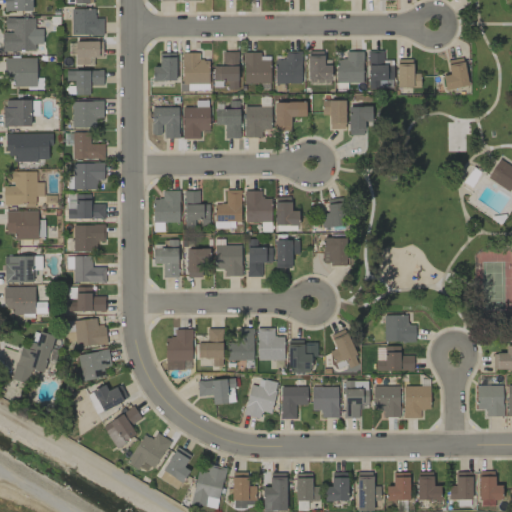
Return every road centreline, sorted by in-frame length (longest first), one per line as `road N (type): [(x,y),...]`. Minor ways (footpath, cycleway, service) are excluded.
road 1 (residential): [(131,0),(133,343),(159,396),(231,443),(511,442)]
road 2 (residential): [(132,25),(416,25)]
road 3 (residential): [(131,164),(292,163)]
road 4 (residential): [(133,302),(291,301)]
road 5 (residential): [(293,309),(319,319),(329,293),(303,283),(293,309)]
